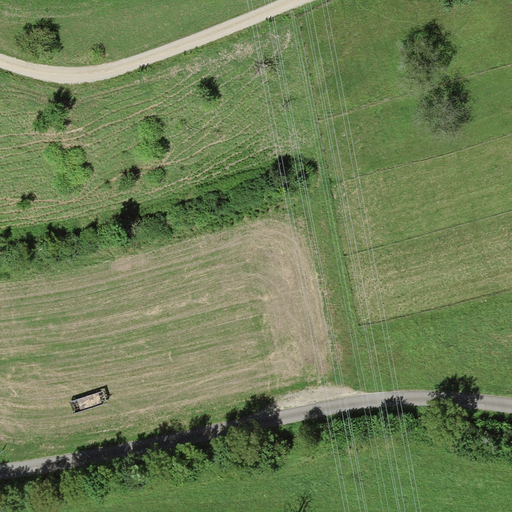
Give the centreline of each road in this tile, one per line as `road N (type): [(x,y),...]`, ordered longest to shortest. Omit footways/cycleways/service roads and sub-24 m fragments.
road 1 (unclassified): [(0,471),(377,399),(511,405)]
road 2 (track): [(295,0),(117,68),(74,75),(0,61)]
